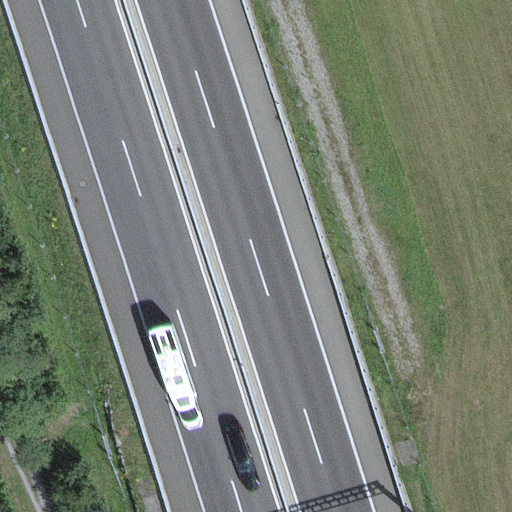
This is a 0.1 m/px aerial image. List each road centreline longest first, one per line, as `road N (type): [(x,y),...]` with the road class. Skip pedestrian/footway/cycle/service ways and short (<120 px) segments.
road 1 (motorway): [(73,0),(239,511)]
road 2 (motorway): [(338,511),(179,0)]
